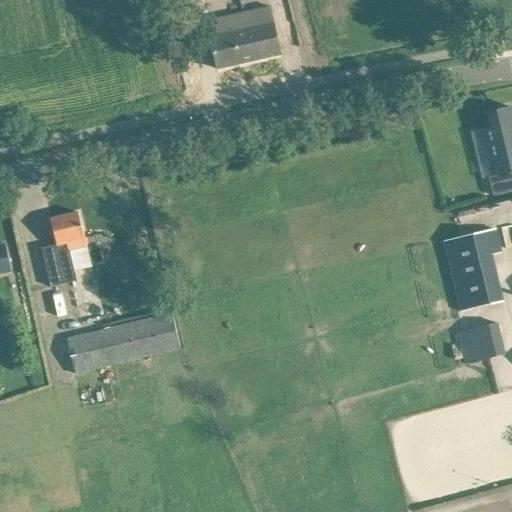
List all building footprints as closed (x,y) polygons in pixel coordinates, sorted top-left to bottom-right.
[(217,69),(254,60),(282,54),(271,6),(243,13),(214,20),(217,35),(209,37),(212,49),(217,69)] [(493,127),(487,128),(499,176),(491,178),(494,194),(511,189),(511,114),(510,107),(489,112),(493,127)] [(42,248),(46,267),(51,287),(77,280),(70,250),(87,246),(84,232),(79,212),(51,219),(57,244),(42,248)] [(497,228),(443,241),(461,310),(504,299),(492,255),(503,252),(501,241),(497,228)] [(0,273),(11,271),(5,244),(0,244),(0,273)] [(93,304),(111,299),(106,278),(87,283),(93,304)] [(9,298),(10,311),(25,311),(24,298),(9,298)] [(85,333),(68,338),(76,374),(114,365),(131,361),(181,349),(173,312),(104,329),(85,333)] [(496,322),(458,330),(466,363),(504,354),(496,322)]
